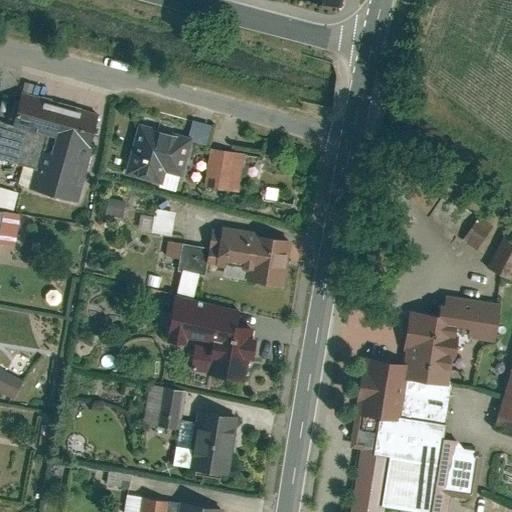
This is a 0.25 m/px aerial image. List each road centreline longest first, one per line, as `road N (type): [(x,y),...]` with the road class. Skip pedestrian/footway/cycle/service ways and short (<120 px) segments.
road 1 (secondary): [(287,511),(353,140)]
road 2 (residential): [(353,140),(0,47)]
road 3 (tertiary): [(184,0),(372,48)]
